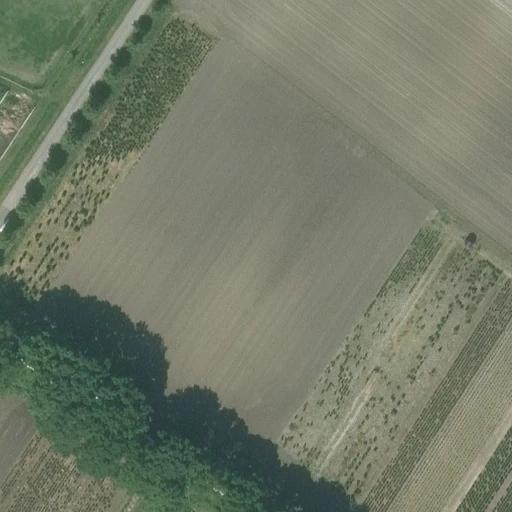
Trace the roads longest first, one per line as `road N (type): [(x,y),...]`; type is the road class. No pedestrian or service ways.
road 1 (unclassified): [(221,511),(0,343)]
road 2 (track): [(148,0),(0,220)]
